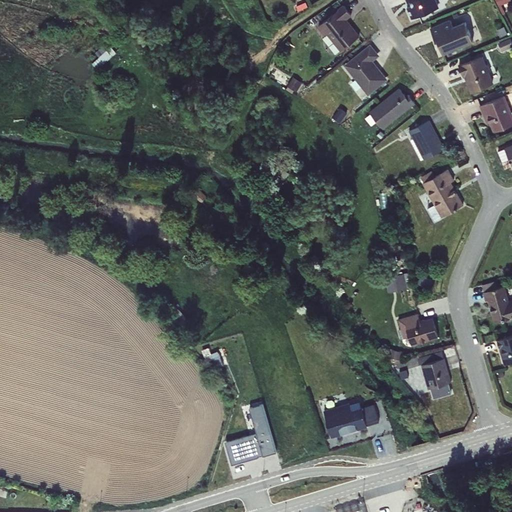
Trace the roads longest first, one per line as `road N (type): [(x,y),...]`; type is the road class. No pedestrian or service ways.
road 1 (residential): [(498,438),(462,311),(464,278),(499,199)]
road 2 (residential): [(372,0),(386,30),(444,98),(499,199)]
road 3 (secondary): [(396,468),(313,471),(253,487)]
road 4 (secondary): [(264,511),(396,468)]
